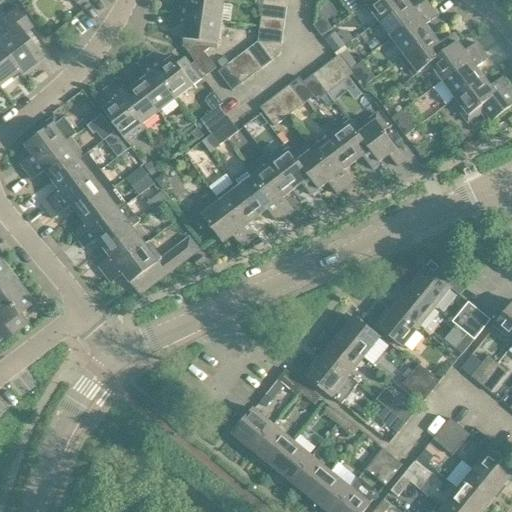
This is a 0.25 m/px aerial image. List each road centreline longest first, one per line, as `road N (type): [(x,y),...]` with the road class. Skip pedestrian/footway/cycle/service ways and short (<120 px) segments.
road 1 (tertiary): [(508,179),(122,351)]
road 2 (residential): [(0,146),(89,61),(128,0)]
road 3 (tertiary): [(122,351),(69,411),(32,511)]
road 4 (residential): [(83,309),(0,206)]
